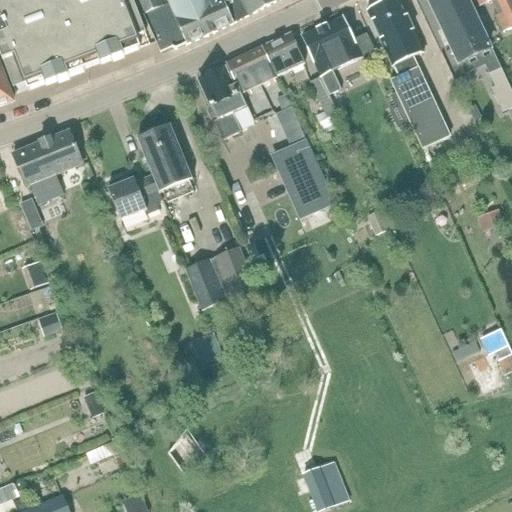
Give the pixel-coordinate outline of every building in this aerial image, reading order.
[(0,0),(0,55),(16,97),(16,96),(11,81),(21,77),(27,92),(44,86),(44,87),(68,78),(67,77),(98,65),(99,66),(123,58),(122,56),(148,46),(130,0),(0,0)] [(205,0),(134,0),(142,18),(144,18),(160,55),(172,50),(174,52),(220,31),(205,0)] [(248,20),(282,2),(280,0),(205,0),(220,31),(230,27),(248,20)] [(368,14),(392,68),(393,68),(413,59),(424,54),(398,0),(397,0),(381,8),(380,4),(367,10),(369,13),(368,14)] [(463,0),(429,0),(426,2),(457,66),(467,61),(488,51),(463,0)] [(511,29),(511,4),(510,0),(474,0),(479,8),(495,0),(502,15),(495,18),(503,34),(511,29)] [(342,22),(301,40),(320,80),(329,98),(341,92),(332,73),(361,59),(354,46),(353,47),(342,22)] [(290,37),(263,49),(277,80),(304,67),(290,37)] [(271,75),(259,50),(225,67),(235,87),(240,85),(244,94),(271,81),(269,76),(271,75)] [(413,59),(393,68),(397,79),(391,82),(423,151),(450,138),(413,59)] [(231,91),(223,72),(214,77),(209,74),(201,78),(200,83),(197,84),(210,111),(207,112),(210,120),(214,118),(216,123),(212,125),(221,144),(242,135),(233,116),(247,110),(237,88),(231,91)] [(494,74),(489,77),(494,88),(490,90),(502,114),(506,112),(511,125),(511,97),(500,72),(494,74)] [(0,108),(12,105),(0,74),(0,108)] [(309,86),(323,116),(325,115),(327,120),(331,119),(337,116),(329,98),(320,80),(309,86)] [(262,148),(292,144),(288,113),(259,116),(262,148)] [(336,131),(331,119),(327,120),(325,115),(323,116),(316,119),(325,136),(336,131)] [(159,197),(160,197),(192,183),(169,129),(136,142),(151,178),(159,197)] [(66,196),(58,176),(81,167),(67,133),(11,156),(25,190),(30,189),(35,201),(45,197),(48,204),(66,196)] [(334,206),(332,200),(307,144),(279,157),(287,175),(306,218),(334,206)] [(163,204),(160,197),(159,197),(151,178),(135,185),(133,181),(106,193),(120,225),(147,214),(148,217),(159,213),(157,207),(163,204)] [(32,202),(21,206),(25,216),(36,211),(32,202)] [(477,219),(482,234),(501,227),(496,212),(477,219)] [(379,213),(367,218),(376,237),(387,232),(379,213)] [(210,262),(184,273),(201,315),(227,304),(227,303),(231,301),(234,308),(259,297),(257,291),(240,250),(237,251),(210,262)] [(270,273),(263,257),(252,262),(259,278),(270,273)] [(26,288),(38,282),(28,262),(15,269),(26,288)] [(59,318),(39,325),(45,342),(65,336),(59,318)] [(500,332),(481,340),(489,357),(494,354),(505,377),(511,373),(511,357),(508,348),(500,332)] [(223,358),(213,334),(193,342),(203,366),(223,358)] [(82,396),(89,413),(100,409),(94,392),(82,396)] [(108,447),(113,457),(120,474),(132,469),(120,442),(108,447)] [(91,466),(113,457),(108,447),(86,456),(91,466)] [(328,511),(348,504),(334,468),(303,480),(315,511),(328,511)] [(17,492),(14,486),(0,491),(0,507),(16,500),(20,499),(17,492)] [(146,511),(140,497),(125,502),(129,511),(146,511)] [(68,511),(63,498),(29,511),(68,511)] [(22,502),(13,506),(15,511),(25,511),(27,511),(22,502)]
